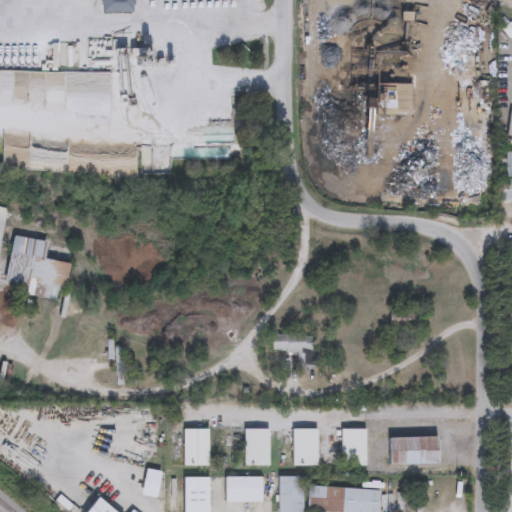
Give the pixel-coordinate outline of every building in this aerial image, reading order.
[(130,0),(130,13),(101,13),(101,0),(130,0)] [(511,73),(511,109),(498,109),(498,73),(511,73)] [(410,116),(393,116),(393,86),(410,86),(410,116)] [(511,181),(511,202),(498,202),(498,181),(511,181)] [(45,243),(42,261),(67,264),(63,292),(55,291),(54,301),(22,297),(23,289),(2,286),(9,238),(45,243)] [(298,352),(271,352),(271,335),(311,334),(311,350),(318,350),(319,368),(298,368),(298,352)] [(181,467),(181,429),(206,429),(206,467),(181,467)] [(242,467),(242,429),(267,429),(267,467),(242,467)] [(315,429),(315,467),(290,467),(290,429),(315,429)] [(364,430),(364,467),(339,467),(339,430),(364,430)] [(386,465),(386,437),(436,437),(436,465),(386,465)] [(158,472),(155,497),(140,495),(144,470),(158,472)] [(276,511),(276,476),(300,476),(300,511),(276,511)] [(207,511),(182,511),(182,478),(207,478),(207,511)] [(223,502),(223,478),(259,478),(259,502),(223,502)] [(378,490),(377,511),(305,511),(306,486),(378,490)] [(133,511),(82,511),(95,497),(113,511),(129,511),(131,510),(133,511)]
